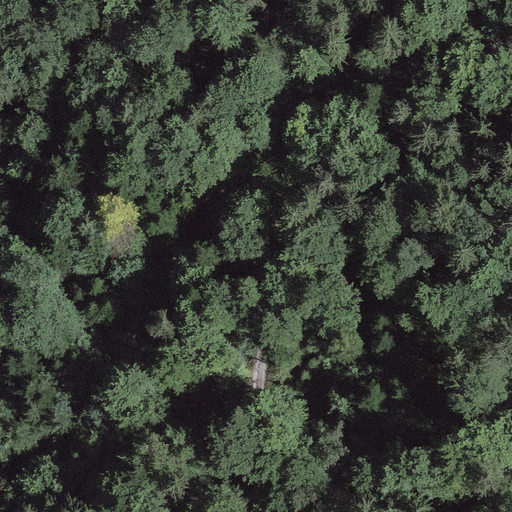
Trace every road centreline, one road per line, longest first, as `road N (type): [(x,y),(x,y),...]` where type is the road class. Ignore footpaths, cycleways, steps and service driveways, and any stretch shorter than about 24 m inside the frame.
road 1 (track): [(278,0),(287,91),(263,363),(236,511)]
road 2 (track): [(287,91),(477,104),(511,114)]
